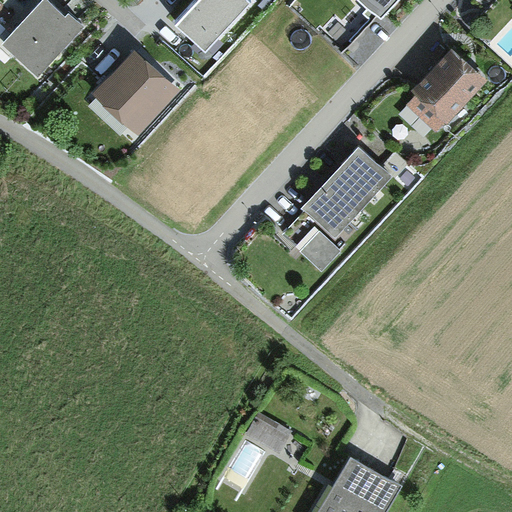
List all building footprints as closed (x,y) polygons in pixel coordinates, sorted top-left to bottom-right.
[(82,24),(54,0),(39,0),(6,37),(39,68),(82,24)] [(259,0),(192,0),(174,20),(210,53),(259,0)] [(401,0),(370,0),(386,15),(401,0)] [(488,77),(458,48),(420,88),(450,117),(488,77)] [(168,87),(130,53),(97,90),(135,124),(168,87)] [(395,178),(364,147),(306,206),(337,237),(395,178)] [(340,251),(321,233),(303,253),(322,270),(340,251)] [(273,451),(284,429),(255,415),(244,437),(273,451)] [(346,458),(313,511),(378,511),(394,486),(346,458)]
